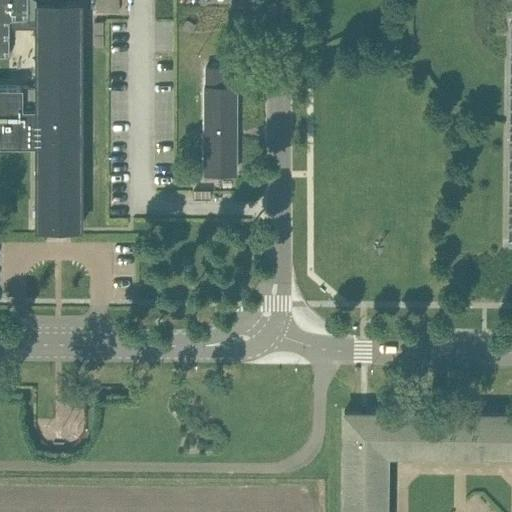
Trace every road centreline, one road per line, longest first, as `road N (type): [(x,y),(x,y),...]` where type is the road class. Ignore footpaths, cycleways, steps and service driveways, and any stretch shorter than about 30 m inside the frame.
road 1 (unclassified): [(0,343),(210,345),(260,327),(278,268),(277,0)]
road 2 (unknown): [(140,0),(140,213)]
